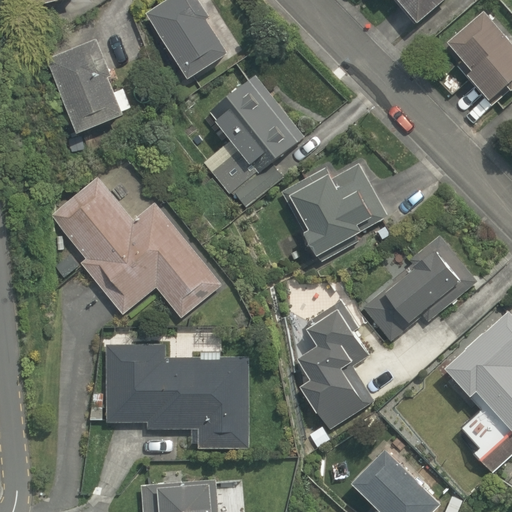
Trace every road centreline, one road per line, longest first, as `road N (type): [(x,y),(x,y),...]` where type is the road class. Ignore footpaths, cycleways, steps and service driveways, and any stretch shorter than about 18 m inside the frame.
road 1 (residential): [(511,208),(307,0)]
road 2 (residential): [(13,511),(19,484),(0,321)]
